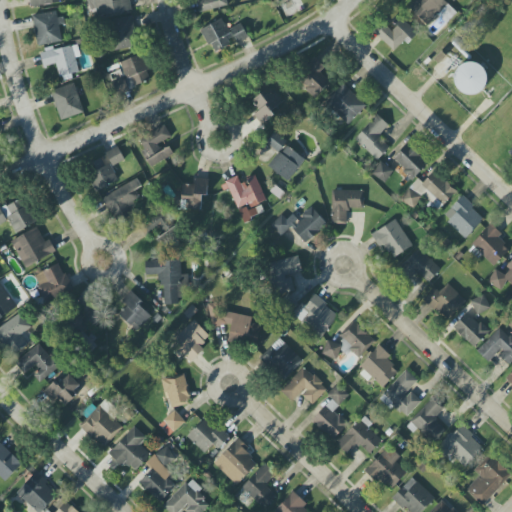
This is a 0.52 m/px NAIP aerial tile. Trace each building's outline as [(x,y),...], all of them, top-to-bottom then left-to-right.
[(89,0),(92,17),(132,11),(129,0),(89,0)] [(196,0),(200,12),(228,6),(226,0),(196,0)] [(448,4),(443,0),(405,0),(402,4),(427,27),(448,4)] [(63,41),(57,11),(32,16),(38,46),(63,41)] [(388,24),(385,20),(373,31),(393,52),(404,41),(407,44),(418,34),(398,14),(388,24)] [(114,51),(138,46),(132,16),(108,21),(114,51)] [(213,53),(230,46),(226,35),(229,33),(224,19),(202,28),(213,53)] [(237,44),(249,37),(241,23),(230,30),(237,44)] [(40,54),(43,67),(56,64),(59,77),(79,72),(75,57),(80,56),(77,45),(40,54)] [(152,81),(141,54),(106,68),(117,95),(152,81)] [(320,72),(325,67),(315,58),(295,79),(315,98),(331,82),(320,72)] [(456,93),(486,93),(486,64),(456,64),(456,93)] [(51,91),(61,120),(83,113),(74,83),(51,91)] [(347,125),(366,107),(345,84),(325,102),(347,125)] [(284,102),(272,87),(252,102),(258,110),(255,113),(263,124),(275,115),(272,111),(284,102)] [(377,161),(389,147),(378,137),(389,126),(377,115),(354,139),(377,161)] [(150,168),(174,155),(166,140),(172,137),(164,124),(139,138),(144,149),(141,151),(150,168)] [(278,152),(268,167),(289,181),(304,159),(285,145),(287,142),(274,132),(266,144),(278,152)] [(412,180),(428,164),(408,144),(392,159),(412,180)] [(106,153),(112,166),(124,160),(118,147),(106,153)] [(117,182),(107,156),(85,165),(95,191),(117,182)] [(372,175),(385,183),(393,171),(380,162),(372,175)] [(443,206),(457,192),(434,171),(420,186),(425,190),(426,189),(443,206)] [(236,209),(249,204),(251,208),(266,201),(256,176),(240,183),(238,177),(225,182),(236,209)] [(102,199),(116,222),(136,210),(132,203),(141,198),(136,190),(141,186),(136,178),(102,199)] [(194,185),(182,184),(181,209),(201,210),(202,195),(207,195),(208,179),(195,179),(194,185)] [(331,224),(347,224),(347,208),(363,209),(363,191),(332,190),(331,224)] [(35,223),(23,197),(0,208),(0,224),(9,220),(15,233),(35,223)] [(443,217),(466,238),(485,218),(462,197),(443,217)] [(238,211),(244,223),(258,215),(254,207),(248,210),(246,207),(238,211)] [(291,226),(305,243),(327,225),(313,208),(291,226)] [(153,238),(155,237),(165,253),(183,242),(163,209),(143,221),(153,238)] [(292,226),(282,215),(271,225),(281,236),(292,226)] [(412,248),(397,220),(371,234),(378,248),(385,245),(392,258),(412,248)] [(471,245),(494,266),(511,248),(488,226),(471,245)] [(24,268),(56,253),(50,240),(45,242),(38,228),(11,240),(24,268)] [(441,269),(417,248),(396,271),(408,282),(416,272),(428,283),(441,269)] [(294,292),(291,275),(302,272),(298,256),(266,263),(274,296),(294,292)] [(162,305),(179,304),(179,295),(188,295),(188,275),(181,275),(181,259),(145,259),(145,275),(162,275),(162,305)] [(32,274),(45,302),(72,290),(60,262),(32,274)] [(498,270),(488,280),(499,291),(509,281),(511,285),(511,262),(501,274),(498,270)] [(0,318),(17,307),(0,281),(0,318)] [(466,301),(447,284),(440,292),(436,288),(424,301),(435,312),(438,309),(449,319),(466,301)] [(118,314),(137,331),(153,314),(129,292),(122,301),(126,305),(118,314)] [(278,300),(283,314),(296,309),(291,295),(278,300)] [(491,308),(484,295),(471,302),(478,315),(491,308)] [(338,312),(311,296),(297,320),(324,336),(338,312)] [(222,311),(223,305),(212,304),(209,324),(231,328),(229,341),(256,346),(260,325),(251,323),(252,317),(222,311)] [(473,348),(489,333),(469,312),(454,327),(473,348)] [(20,334),(30,328),(22,314),(0,326),(0,340),(9,356),(27,345),(20,334)] [(212,338),(193,320),(171,343),(190,361),(212,338)] [(358,358),(375,342),(356,322),(336,341),(334,338),(322,350),(334,362),(348,348),(358,358)] [(96,346),(76,325),(70,331),(90,352),(96,346)] [(497,354),(509,365),(511,361),(511,339),(499,327),(477,352),(489,363),(497,354)] [(303,362),(281,339),(261,358),(282,381),(303,362)] [(40,383),(59,366),(38,343),(15,364),(26,376),(30,372),(40,383)] [(368,381),(371,378),(383,388),(398,371),(386,360),(390,356),(380,346),(357,372),(368,381)] [(327,389),(304,367),(280,391),(293,403),(301,394),(312,405),(327,389)] [(417,381),(406,370),(381,397),(405,419),(421,402),(408,390),(417,381)] [(52,403),(59,397),(66,405),(77,395),(73,391),(79,386),(68,373),(44,394),(52,403)] [(164,379),(169,407),(190,403),(185,375),(164,379)] [(332,399),(312,421),(333,441),(348,424),(334,411),(349,395),(338,385),(328,396),(332,399)] [(81,426),(104,448),(122,427),(112,418),(118,411),(106,400),(81,426)] [(411,421),(432,444),(446,431),(434,418),(443,410),(434,400),(411,421)] [(159,424),(169,436),(185,422),(175,411),(159,424)] [(218,450),(229,438),(206,417),(187,437),(205,453),(213,445),(218,450)] [(337,445),(347,454),(357,444),(369,455),(382,441),(359,420),(337,445)] [(440,446),(465,469),(484,447),(460,425),(440,446)] [(146,438),(135,427),(108,453),(122,467),(126,462),(134,471),(151,455),(140,444),(146,438)] [(236,485),(258,465),(245,451),(249,448),(239,439),(214,462),(236,485)] [(22,463),(0,443),(0,476),(6,482),(22,463)] [(139,483),(160,503),(176,486),(168,478),(173,474),(166,467),(176,457),(164,446),(146,465),(151,470),(139,483)] [(396,462),(400,457),(389,446),(366,470),(389,491),(407,472),(396,462)] [(479,475),(466,490),(483,506),(511,475),(491,456),(476,472),(479,475)] [(263,509),(276,497),(265,484),(275,475),(265,464),(242,486),(263,509)] [(41,511),(58,495),(35,473),(16,492),(36,511),(41,511)] [(393,498),(407,511),(422,511),(435,499),(412,477),(393,498)] [(168,511),(180,511),(184,509),(186,511),(203,511),(210,506),(198,493),(202,489),(192,478),(163,506),(168,511)] [(274,511),(304,511),(302,510),(307,504),(293,492),(274,511)] [(454,511),(442,500),(430,511),(454,511)] [(77,511),(66,502),(56,511),(49,511),(48,511),(46,511),(77,511)]
